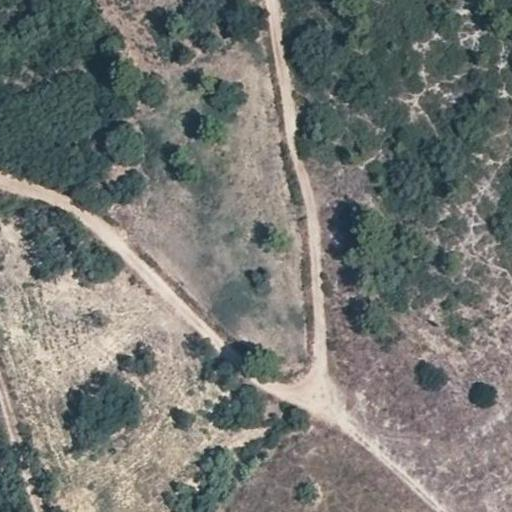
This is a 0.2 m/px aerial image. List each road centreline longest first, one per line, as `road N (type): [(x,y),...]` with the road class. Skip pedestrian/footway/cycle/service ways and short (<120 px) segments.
road 1 (track): [(0,176),(97,229),(284,397),(319,396),(423,511)]
road 2 (track): [(319,396),(305,203),(282,134),(265,0)]
road 3 (track): [(39,511),(0,396)]
